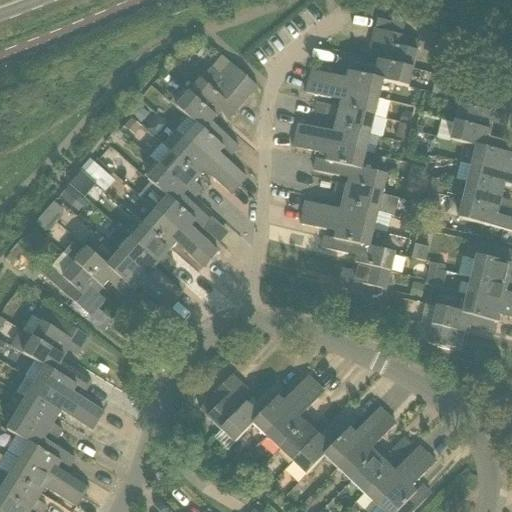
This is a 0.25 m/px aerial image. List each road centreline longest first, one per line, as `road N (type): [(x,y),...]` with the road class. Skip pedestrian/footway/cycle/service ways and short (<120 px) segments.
road 1 (residential): [(253,324),(264,93),(281,66),(342,13)]
road 2 (residential): [(471,456),(454,416),(370,354),(311,328),(253,324)]
road 3 (residential): [(100,511),(175,352),(194,334),(253,324)]
